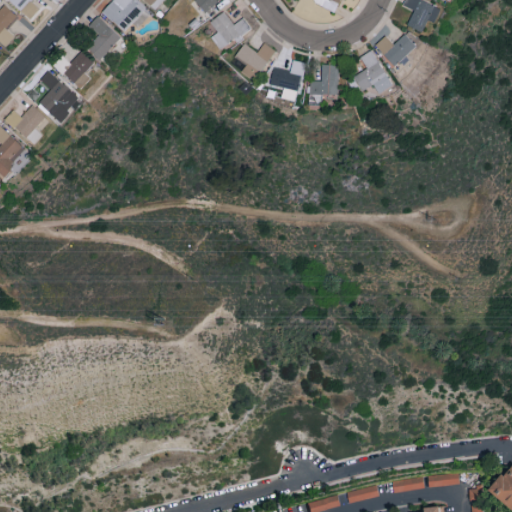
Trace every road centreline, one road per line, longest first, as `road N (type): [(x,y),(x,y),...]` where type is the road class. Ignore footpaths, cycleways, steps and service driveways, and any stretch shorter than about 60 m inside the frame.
road 1 (track): [(0,232),(165,204),(283,215),(418,216),(453,208),(462,225),(447,236),(421,229),(418,216)]
road 2 (residential): [(191,511),(423,457),(504,448),(511,454)]
road 3 (track): [(186,274),(144,244),(57,235),(39,225)]
road 4 (track): [(0,314),(156,330)]
road 5 (residential): [(372,18),(347,38),(307,43),(278,27),(256,0)]
road 6 (residential): [(0,96),(87,0)]
